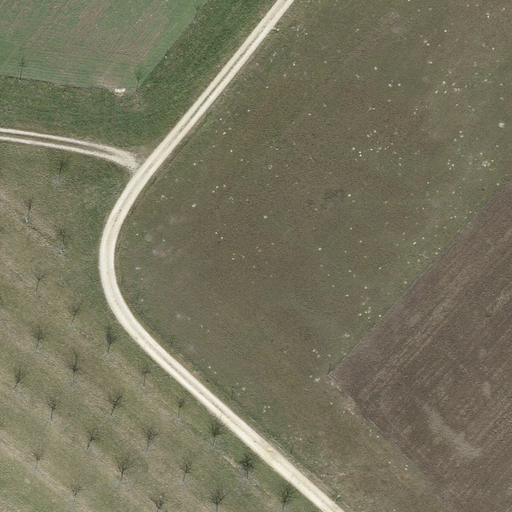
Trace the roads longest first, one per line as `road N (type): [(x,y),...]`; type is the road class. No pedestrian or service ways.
road 1 (track): [(352,511),(172,361),(116,297),(109,250),(119,215),(285,0)]
road 2 (track): [(0,136),(156,166)]
